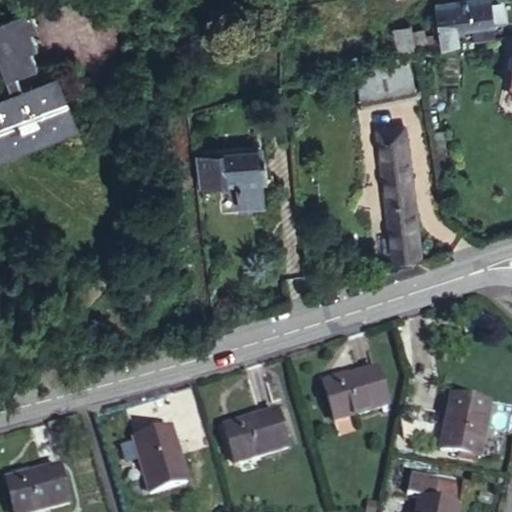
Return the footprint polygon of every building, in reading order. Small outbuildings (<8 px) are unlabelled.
[(456,30),(471,28),(493,25),(489,0),(465,0),(434,5),(438,23),(439,32),(442,46),(458,43),(456,30)] [(37,27),(29,7),(0,19),(0,65),(5,78),(15,74),(37,65),(29,49),(37,46),(30,30),(37,27)] [(473,40),(494,37),(493,25),(471,28),(473,40)] [(392,30),(397,53),(415,49),(410,26),(392,30)] [(413,89),(407,60),(355,72),(361,101),(413,89)] [(5,78),(13,96),(22,92),(15,74),(5,78)] [(13,96),(0,101),(0,150),(69,122),(51,80),(22,92),(13,96)] [(393,259),(420,255),(404,127),(377,130),(393,259)] [(238,200),(246,208),(265,206),(261,178),(266,177),(264,158),(258,159),(257,146),(194,154),(199,187),(235,181),(238,200)] [(334,422),(387,406),(376,369),(322,385),(334,422)] [(476,459),(488,404),(450,396),(439,451),(476,459)] [(233,464),(287,448),(276,412),(222,427),(233,464)] [(149,494),(185,484),(170,429),(133,440),(149,494)] [(38,511),(68,505),(58,467),(5,480),(12,511),(38,511)] [(456,508),(460,488),(441,483),(437,503),(456,508)] [(455,511),(456,508),(437,503),(419,499),(416,511),(455,511)]
